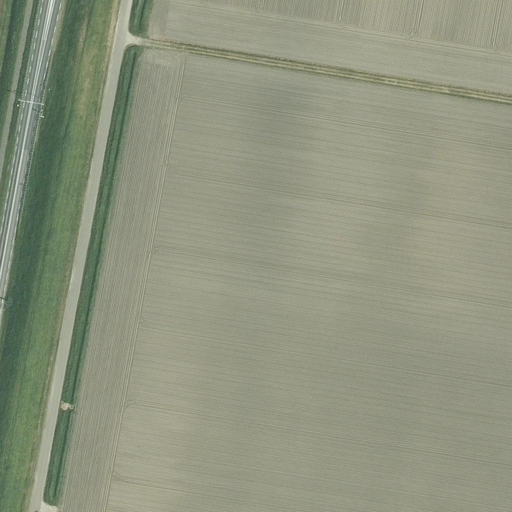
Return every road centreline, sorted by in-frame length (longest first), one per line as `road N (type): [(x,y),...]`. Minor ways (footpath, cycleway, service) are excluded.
road 1 (unclassified): [(39,511),(128,0)]
road 2 (track): [(121,38),(511,98)]
road 3 (primary): [(0,269),(43,38)]
